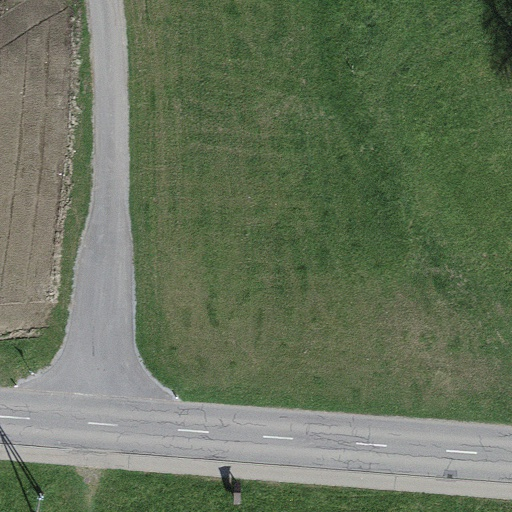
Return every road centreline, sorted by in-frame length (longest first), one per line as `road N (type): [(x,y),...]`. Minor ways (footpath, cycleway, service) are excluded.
road 1 (tertiary): [(0,418),(511,457)]
road 2 (track): [(93,0),(105,131),(92,425)]
